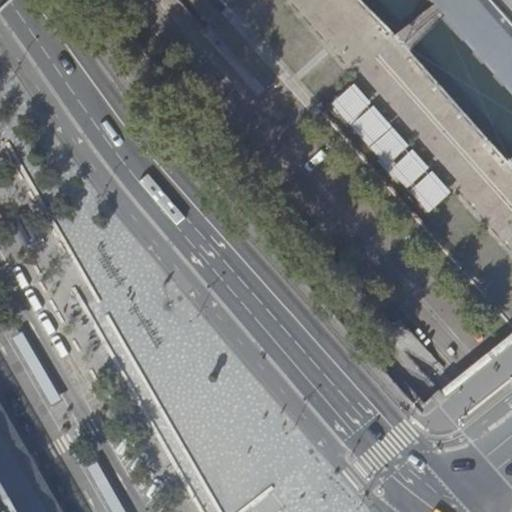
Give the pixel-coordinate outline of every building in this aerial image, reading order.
[(511,94),(511,0),(428,0),(441,15),(511,94)] [(396,185),(409,173),(339,96),(325,109),(396,185)] [(8,220),(24,247),(35,240),(19,214),(8,220)] [(11,339),(52,408),(63,401),(22,332),(11,339)] [(0,511),(59,511),(44,484),(0,408),(0,511)] [(86,469),(110,511),(124,511),(96,463),(86,469)] [(225,488),(234,499),(261,476),(251,465),(225,488)]
